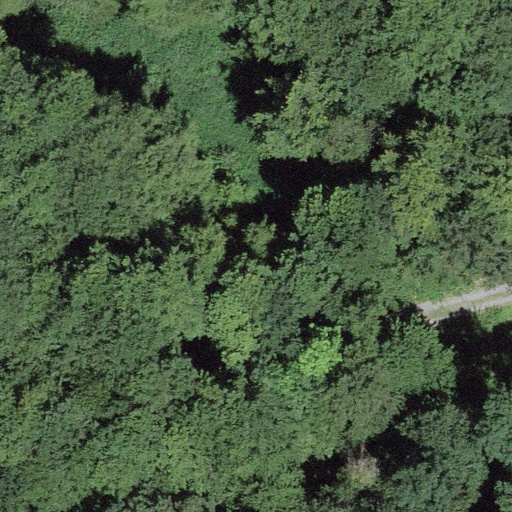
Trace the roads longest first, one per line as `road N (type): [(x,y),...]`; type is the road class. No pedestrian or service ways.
road 1 (track): [(511,330),(390,405),(266,461),(23,511)]
road 2 (track): [(511,290),(46,387),(0,387)]
